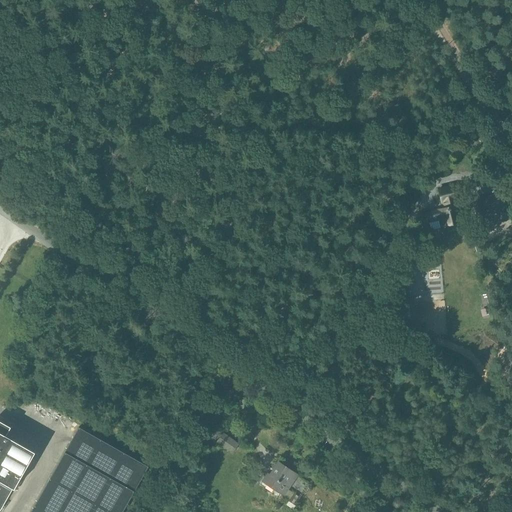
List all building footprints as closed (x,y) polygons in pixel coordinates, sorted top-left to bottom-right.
[(441,227),(461,222),(452,187),(438,190),(443,209),(426,213),(428,221),(439,219),(441,227)] [(483,227),(501,222),(500,218),(509,215),(504,193),(477,199),(483,227)] [(5,436),(10,427),(0,421),(0,510),(13,489),(34,453),(5,436)] [(78,427),(30,511),(122,511),(148,466),(78,427)] [(231,453),(239,443),(223,432),(216,442),(231,453)] [(292,510),(300,498),(288,490),(296,476),(278,462),(262,482),(283,497),(288,501),(286,505),(292,510)]
